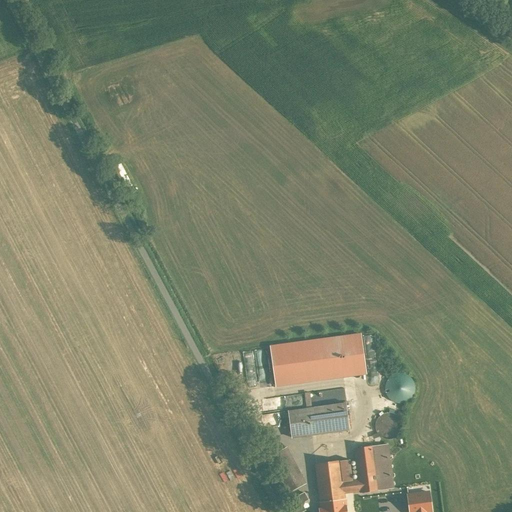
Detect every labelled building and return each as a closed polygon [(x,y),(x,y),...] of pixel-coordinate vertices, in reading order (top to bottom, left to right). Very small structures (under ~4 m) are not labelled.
[(270,344),(276,386),(367,374),(361,331),(270,344)] [(388,375),(389,400),(415,399),(413,374),(388,375)] [(251,403),(242,378),(234,381),(243,406),(251,403)] [(310,393),(295,393),(295,406),(310,406),(310,393)] [(251,403),(243,406),(246,414),(254,411),(251,403)] [(346,403),(288,411),(292,438),(350,430),(346,403)] [(401,431),(402,426),(401,421),(398,416),(393,414),(388,413),(383,414),(379,417),(376,421),(375,426),(376,432),(379,436),(384,439),(389,440),(394,438),(398,435),(401,431)] [(387,444),(372,446),(378,490),(393,488),(387,444)] [(372,446),(355,448),(359,480),(360,490),(361,492),(378,490),(372,446)] [(305,483),(286,448),(269,457),(288,492),(305,483)] [(339,461),(316,464),(321,502),(322,511),(345,511),(343,493),(342,482),(339,461)] [(342,482),(343,493),(360,490),(359,480),(342,482)] [(408,494),(409,511),(433,511),(431,492),(408,494)] [(304,493),(292,499),(295,506),(301,503),(308,499),(304,493)] [(301,503),(295,506),(298,511),(301,511),(305,510),(301,503)]
